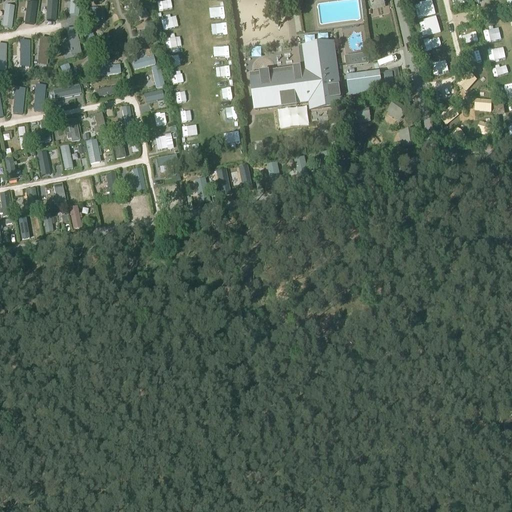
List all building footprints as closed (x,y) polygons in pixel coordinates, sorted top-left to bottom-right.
[(78,0),(69,0),(69,15),(77,16),(78,0)] [(147,17),(136,0),(134,0),(130,3),(140,21),(147,17)] [(218,0),(209,0),(204,1),(206,13),(220,10),(218,0)] [(383,0),(367,0),(370,11),(385,8),(383,0)] [(55,2),(46,1),(45,21),(54,22),(55,2)] [(413,13),(429,11),(428,3),(412,4),(413,13)] [(35,6),(27,5),(25,25),(33,26),(35,6)] [(13,9),(5,9),(3,29),(11,29),(13,9)] [(90,11),(91,28),(98,27),(97,10),(90,11)] [(158,24),(172,21),(170,11),(156,13),(158,24)] [(418,28),(426,28),(426,17),(418,17),(418,28)] [(212,18),(212,29),(223,29),(223,18),(212,18)] [(459,28),(460,37),(473,37),(473,27),(459,28)] [(174,28),(159,32),(162,43),(177,39),(174,28)] [(480,38),(490,37),(488,28),(478,29),(480,38)] [(80,56),(75,30),(66,32),(69,49),(70,49),(71,54),(70,55),(71,57),(79,55),(80,56)] [(101,53),(92,34),(85,38),(94,56),(101,53)] [(47,68),(48,41),(39,41),(38,58),(39,58),(39,64),(38,64),(38,66),(46,66),(46,68),(47,68)] [(28,70),(28,43),(19,43),(19,61),(20,61),(20,66),(19,66),(19,69),(28,69),(28,70)] [(476,43),(466,44),(468,56),(478,54),(476,43)] [(165,61),(175,59),(173,49),(163,51),(165,61)] [(307,73),(252,80),(256,112),(311,105),(312,112),(342,108),(335,52),(305,56),(307,73)] [(369,53),(346,55),(347,66),(370,64),(369,53)] [(426,68),(437,68),(436,58),(426,58),(426,68)] [(152,59),(132,64),(134,71),(154,66),(152,59)] [(227,61),(211,62),(212,73),(227,73),(227,61)] [(465,68),(468,78),(483,73),(480,63),(465,68)] [(61,69),(67,85),(73,83),(68,67),(61,69)] [(119,68),(98,70),(99,77),(119,75),(119,68)] [(169,80),(179,78),(176,68),(167,70),(169,80)] [(163,89),(158,69),(151,71),(156,91),(163,89)] [(493,82),(496,93),(507,90),(504,79),(493,82)] [(361,98),(359,82),(348,83),(350,99),(361,98)] [(213,85),(213,94),(227,93),(227,84),(213,85)] [(487,84),(478,86),(480,95),(490,93),(487,84)] [(34,113),(43,114),(45,88),(44,87),(44,89),(35,88),(35,90),(36,90),(36,96),(35,96),(34,113)] [(78,87),(53,93),(55,101),(80,96),(78,87)] [(119,88),(95,93),(97,100),(121,95),(119,88)] [(13,117),(22,117),(24,91),(24,92),(15,92),(15,94),(16,94),(15,99),(14,99),(13,117)] [(443,93),(433,96),(436,106),(446,103),(443,93)] [(162,103),(160,95),(148,98),(150,105),(162,103)] [(387,108),(398,107),(397,96),(386,97),(387,108)] [(231,112),(231,103),(221,104),(221,112),(231,112)] [(160,107),(149,109),(151,122),(162,120),(160,107)] [(128,108),(122,109),(125,129),(132,128),(128,108)] [(94,116),(97,128),(94,129),(95,135),(98,134),(99,138),(106,137),(101,114),(94,116)] [(509,115),(497,115),(497,126),(509,125),(509,115)] [(490,117),(480,118),(480,127),(490,127),(490,117)] [(67,122),(70,134),(66,135),(67,140),(71,140),(71,143),(79,141),(75,121),(67,122)] [(40,124),(42,137),(39,137),(40,143),(43,143),(43,144),(50,143),(46,122),(40,124)] [(224,138),(235,136),(233,126),(223,127),(224,138)] [(23,128),(18,129),(21,150),(26,149),(23,128)] [(152,145),(168,143),(166,131),(150,134),(152,145)] [(409,144),(408,134),(398,135),(399,145),(409,144)] [(120,136),(112,138),(117,160),(125,159),(120,136)] [(99,148),(96,149),(94,141),(85,143),(90,165),(99,163),(98,157),(101,156),(99,148)] [(67,146),(60,148),(64,171),(72,170),(67,146)] [(180,156),(191,156),(191,147),(180,148),(180,156)] [(170,165),(170,151),(148,150),(147,164),(170,165)] [(336,175),(332,151),(322,153),(326,177),(336,175)] [(44,152),(37,154),(41,176),(49,175),(44,152)] [(309,181),(305,157),(295,159),(299,183),(309,181)] [(4,160),(9,183),(16,182),(11,159),(4,160)] [(282,187),(277,163),(267,165),(272,189),(282,187)] [(251,190),(247,166),(238,167),(243,192),(251,190)] [(144,191),(140,169),(132,171),(137,193),(144,191)] [(229,195),(225,170),(216,172),(221,197),(229,195)] [(110,198),(118,197),(114,174),(105,176),(108,189),(106,189),(107,194),(109,194),(110,198)] [(85,193),(85,175),(76,175),(77,194),(85,193)] [(209,203),(205,179),(195,181),(199,205),(209,203)] [(53,187),(55,200),(53,200),(54,205),(57,205),(57,208),(65,206),(61,185),(53,187)] [(34,190),(25,191),(28,212),(37,211),(34,190)] [(0,196),(2,210),(0,209),(0,214),(3,215),(3,219),(12,217),(8,195),(0,196)] [(132,196),(125,198),(128,219),(136,217),(132,196)] [(138,202),(140,212),(146,211),(144,200),(138,202)] [(80,214),(78,214),(76,208),(69,209),(73,231),(81,229),(79,219),(81,219),(80,214)] [(53,218),(49,218),(49,215),(42,216),(45,234),(52,233),(51,225),(54,224),(53,218)]
